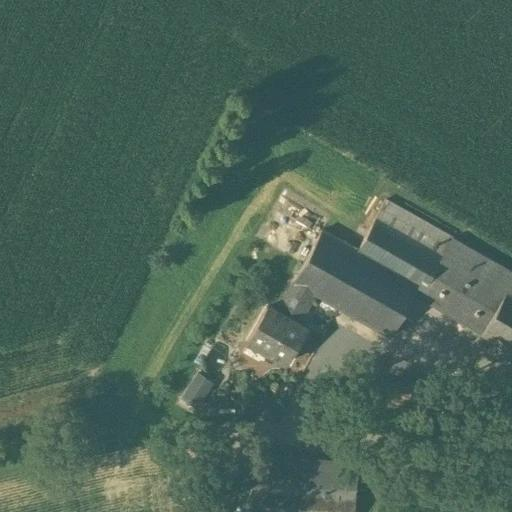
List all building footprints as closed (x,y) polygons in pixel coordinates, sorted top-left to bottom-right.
[(453,238),(385,200),(357,251),(329,302),(391,336),(414,295),(419,286),(425,290),(453,238)] [(357,251),(322,231),(294,281),(314,293),(329,302),(357,251)] [(511,272),(453,238),(425,290),(419,286),(414,295),(482,334),(506,292),(511,295),(511,272)] [(314,293),(296,283),(278,314),(296,324),(314,293)] [(511,295),(506,292),(482,334),(511,350),(511,295)] [(278,314),(267,307),(248,341),(287,363),(306,330),(296,324),(278,314)] [(198,374),(183,399),(197,408),(212,383),(198,374)] [(443,388),(378,381),(376,406),(442,413),(443,388)] [(358,461),(241,453),(239,484),(356,493),(358,461)] [(354,511),(356,493),(239,484),(236,511),(354,511)]
